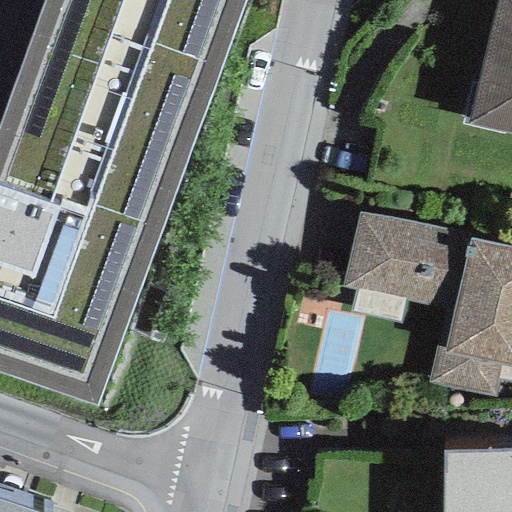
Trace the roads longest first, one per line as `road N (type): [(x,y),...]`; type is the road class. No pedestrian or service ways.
road 1 (residential): [(312,0),(185,473)]
road 2 (residential): [(0,408),(185,473)]
